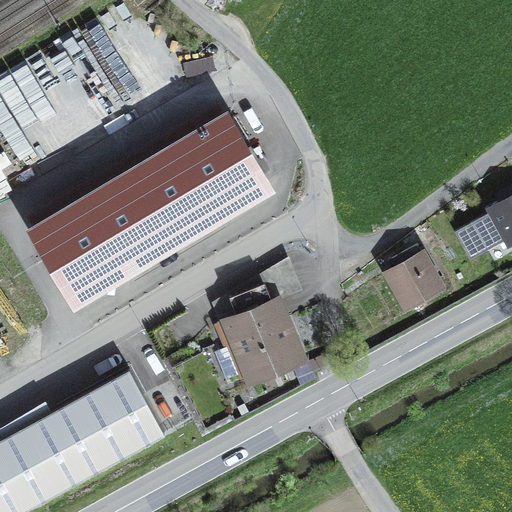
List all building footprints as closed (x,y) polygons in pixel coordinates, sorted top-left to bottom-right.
[(99,15),(34,50),(67,110),(116,82),(106,63),(121,55),(99,15)] [(229,117),(36,231),(72,292),(265,179),(229,117)] [(1,149),(0,149),(0,191),(15,187),(1,149)] [(492,208),(509,239),(511,237),(511,185),(510,186),(497,193),(502,203),(492,208)] [(388,272),(406,304),(441,284),(418,244),(392,258),(397,267),(388,272)] [(239,314),(217,324),(225,342),(232,339),(239,356),(235,357),(244,380),(297,357),(264,282),(231,296),(239,314)] [(0,439),(0,511),(18,511),(164,433),(129,369),(0,439)]
